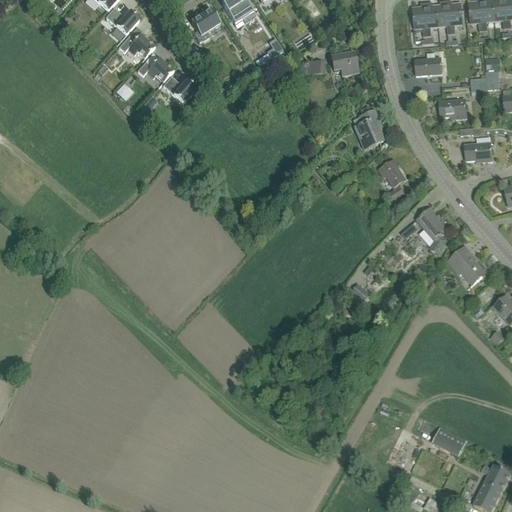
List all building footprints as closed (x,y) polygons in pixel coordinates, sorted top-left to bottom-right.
[(91,0),(108,15),(120,0),(91,0)] [(244,0),(230,0),(221,6),(235,27),(243,22),(244,25),(255,17),(244,0)] [(488,0),(484,0),(477,1),(477,4),(478,15),(485,14),(487,25),(495,24),(493,2),(489,2),(488,0)] [(496,0),(496,2),(493,2),(495,24),(503,23),(502,12),(509,11),(508,0),(496,0)] [(509,11),(502,12),(503,23),(504,32),(511,31),(511,23),(511,22),(511,0),(508,0),(509,11)] [(440,7),(437,8),(439,30),(447,29),(446,18),(453,17),(452,6),(452,3),(440,4),(440,7)] [(477,4),(468,4),(470,27),(479,26),(480,34),(487,34),(487,25),(485,14),(478,15),(477,4)] [(432,5),(421,6),(421,9),(422,20),(430,19),(431,30),(439,30),(437,8),(433,8),(432,5)] [(453,17),(446,18),(447,29),(448,37),(455,36),(454,28),(463,27),(461,5),(452,6),(453,17)] [(421,9),(412,10),(414,32),(423,31),(424,40),(431,39),(431,30),(430,19),(422,20),(421,9)] [(114,10),(105,20),(126,38),(139,23),(129,14),(124,20),(114,10)] [(210,11),(191,23),(197,33),(193,36),(199,45),(202,43),(203,44),(210,39),(207,35),(220,26),(210,11)] [(129,38),(118,50),(124,55),(127,51),(134,57),(137,54),(145,61),(155,49),(140,36),(134,43),(129,38)] [(283,53),(275,40),(268,45),(272,50),(266,54),(271,61),(283,53)] [(331,59),(333,70),(334,74),(341,73),(342,78),(348,77),(358,75),(354,55),(348,56),(347,51),(341,52),(342,57),(331,59)] [(425,62),(415,63),(416,78),(426,78),(442,76),(441,60),(435,61),(435,55),(427,56),(427,62),(425,62)] [(113,56),(105,65),(109,68),(117,59),(113,56)] [(146,64),(137,73),(143,78),(146,74),(153,81),(156,78),(163,84),(174,73),(159,59),(151,69),(146,64)] [(486,62),(487,72),(501,71),(500,61),(486,62)] [(325,63),(308,62),(308,75),(325,75),(325,63)] [(250,63),(243,67),(247,73),(254,69),(250,63)] [(171,79),(163,88),(183,107),(196,92),(186,83),(181,88),(171,79)] [(498,80),(486,81),(487,86),(487,87),(487,93),(499,92),(498,80)] [(124,85),(116,95),(119,98),(128,89),(124,85)] [(487,87),(471,88),(471,94),(472,94),(472,97),(478,97),(478,93),(487,93),(487,87)] [(264,88),(257,94),(265,104),(272,98),(264,88)] [(511,97),(511,98),(511,92),(503,92),(503,98),(504,104),(505,114),(511,113),(511,97)] [(152,98),(139,113),(144,117),(150,110),(157,103),(152,98)] [(456,122),(460,121),(467,120),(466,102),(449,103),(439,104),(441,120),(455,119),(456,122)] [(374,112),(365,116),(353,122),(355,128),(354,129),(363,151),(375,146),(384,142),(379,130),(382,129),(374,112)] [(492,164),(492,162),(491,145),(465,147),(466,163),(481,162),(481,165),(492,164)] [(393,204),(399,200),(404,197),(398,187),(406,183),(397,169),(398,169),(394,162),(379,172),(385,181),(387,179),(395,192),(389,197),(393,204)] [(423,218),(417,223),(425,232),(419,237),(431,250),(430,251),(438,256),(441,252),(447,243),(442,238),(447,234),(437,222),(440,220),(439,218),(437,219),(431,211),(423,218)] [(418,231),(413,226),(401,236),(406,242),(418,231)] [(473,287),(478,283),(485,276),(474,263),(473,264),(470,261),(473,258),(465,249),(448,264),(460,277),(462,275),(473,287)] [(370,268),(364,275),(368,278),(374,271),(370,268)] [(379,284),(369,294),(374,299),(384,289),(379,284)] [(370,295),(358,286),(347,299),(359,308),(370,295)] [(510,328),(511,326),(511,304),(506,298),(493,309),(510,328)] [(497,347),(504,341),(497,334),(490,340),(497,347)] [(459,457),(467,443),(440,429),(432,443),(459,457)] [(492,511),(511,476),(502,471),(494,467),(492,472),(485,468),(482,474),(488,478),(473,507),(481,511),(482,511),(492,511)] [(427,511),(437,511),(441,506),(419,493),(410,509),(415,511),(422,511),(424,510),(427,511)]
